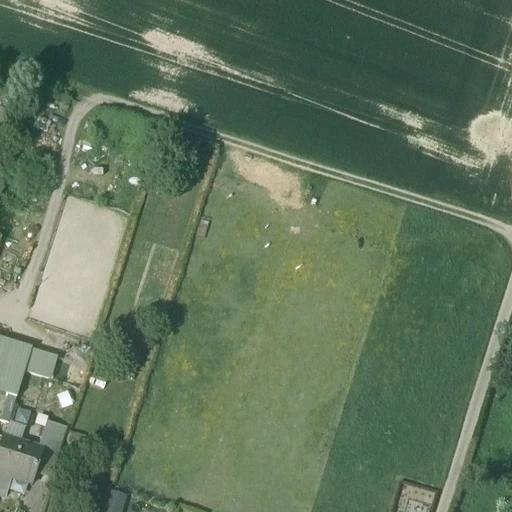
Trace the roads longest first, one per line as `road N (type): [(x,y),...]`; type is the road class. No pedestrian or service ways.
road 1 (track): [(52,89),(511,237)]
road 2 (track): [(511,282),(440,511)]
